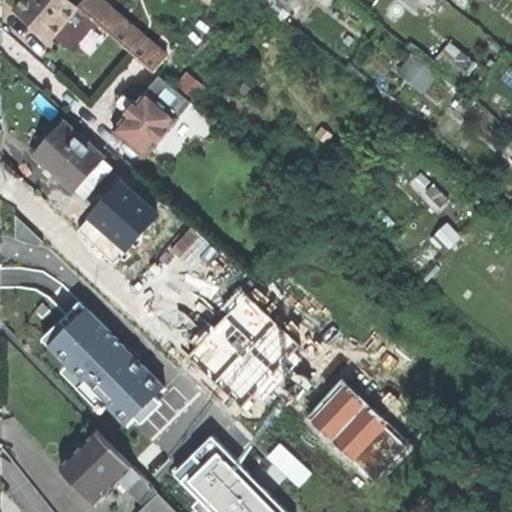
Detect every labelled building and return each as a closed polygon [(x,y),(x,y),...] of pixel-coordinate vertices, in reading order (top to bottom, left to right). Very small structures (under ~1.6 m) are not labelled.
[(47,37),(76,4),(72,0),(19,0),(14,7),(47,37)] [(101,0),(79,0),(76,4),(154,69),(166,54),(101,0)] [(454,67),(461,51),(447,44),(439,60),(454,67)] [(414,51),(399,70),(426,92),(441,72),(414,51)] [(163,79),(151,93),(182,119),(194,105),(163,79)] [(135,112),(119,130),(150,156),(182,119),(151,93),(135,112)] [(83,199),(113,165),(62,120),(45,138),(32,152),(83,199)] [(158,220),(172,205),(135,170),(121,186),(158,220)] [(247,273),(172,205),(158,220),(155,225),(228,294),(247,273)] [(416,253),(433,270),(465,238),(448,221),(416,253)] [(96,351),(99,348),(67,314),(63,317),(55,316),(49,321),(51,330),(43,338),(32,348),(64,382),(85,360),(96,370),(105,361),(96,351)] [(201,325),(177,352),(230,398),(254,370),(201,325)] [(88,407),(106,425),(128,403),(140,392),(122,374),(88,407)] [(200,474),(128,403),(106,425),(100,432),(134,466),(171,503),(200,474)] [(96,504),(117,483),(134,466),(100,432),(78,453),(62,469),(96,504)] [(175,511),(178,509),(171,503),(134,466),(117,483),(143,508),(138,511),(175,511)]
